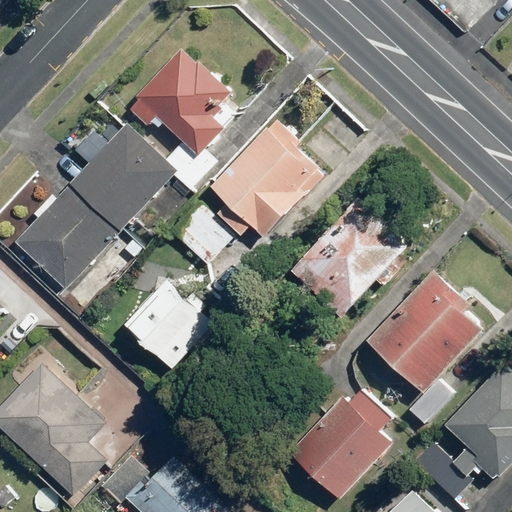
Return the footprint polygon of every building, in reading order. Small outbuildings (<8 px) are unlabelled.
[(185,48),(140,95),(143,98),(134,108),(152,125),(156,121),(163,127),(167,122),(177,132),(175,133),(185,142),(186,141),(202,156),(230,127),(219,117),(229,107),(225,104),(236,92),(203,60),(201,62),(185,48)] [(280,119),(215,185),(232,201),(221,212),(245,235),(255,224),(268,236),(329,174),(300,146),(304,142),(280,119)] [(132,122),(18,239),(68,287),(181,170),(132,122)] [(311,257),(355,301),(421,237),(377,192),(311,257)] [(239,236),(202,201),(174,232),(210,266),(239,236)] [(436,269),(372,339),(428,392),(488,327),(470,310),(475,305),(436,269)] [(170,279),(128,323),(176,368),(218,323),(204,311),(210,305),(196,292),(190,298),(170,279)] [(46,362),(0,410),(0,421),(77,495),(112,459),(93,441),(110,423),(46,362)] [(511,367),(508,363),(449,423),(472,446),(457,461),(448,453),(429,472),(456,499),(475,479),(472,476),(478,471),(483,475),(488,469),(500,481),(511,468),(511,367)] [(346,397),(293,452),(342,498),(395,443),(382,430),(394,417),(364,389),(352,402),(346,397)] [(237,511),(176,456),(154,479),(150,475),(153,472),(134,455),(105,486),(125,504),(129,499),(143,511),(237,511)] [(7,511),(23,497),(9,483),(0,492),(0,506),(5,511),(7,511)] [(437,511),(413,490),(393,511),(437,511)]
